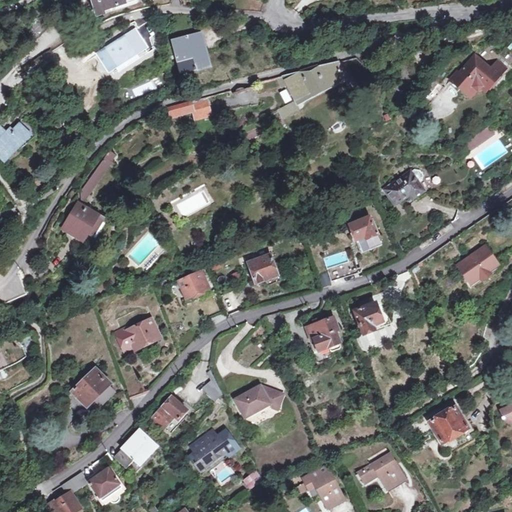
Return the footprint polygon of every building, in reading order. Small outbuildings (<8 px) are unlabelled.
[(131,0),(87,0),(94,17),(132,2),(131,0)] [(43,35),(32,24),(18,38),(29,49),(43,35)] [(144,47),(134,31),(126,36),(130,41),(128,43),(124,37),(97,54),(108,71),(144,47)] [(206,55),(207,54),(202,32),(171,40),(180,74),(209,67),(206,55)] [(498,77),(490,69),(475,56),(459,73),(457,72),(450,81),(451,81),(448,84),(454,90),(457,87),(466,96),(473,88),(477,92),(481,87),(486,91),(498,77)] [(498,60),(490,69),(498,77),(506,67),(498,60)] [(290,75),(282,77),(286,84),(295,101),(326,85),(343,78),(338,63),(321,67),(315,69),(307,71),(299,73),(293,74),(290,75)] [(286,84),(282,77),(276,79),(281,88),(286,84)] [(432,78),(418,93),(431,104),(444,89),(432,78)] [(473,88),(466,96),(470,100),(477,92),(473,88)] [(254,90),(220,96),(223,110),(257,104),(254,90)] [(167,117),(170,117),(170,118),(194,111),(196,120),(212,115),(207,97),(168,108),(169,112),(166,113),(167,117)] [(300,109),(295,101),(278,109),(282,117),(300,109)] [(0,157),(4,162),(30,134),(21,125),(13,133),(11,130),(7,134),(0,127),(0,157)] [(490,125),(466,142),(472,150),(496,133),(490,125)] [(110,155),(106,161),(112,165),(116,159),(110,155)] [(82,194),(84,207),(112,165),(106,161),(105,160),(82,194)] [(411,196),(414,201),(425,192),(412,174),(387,192),(389,196),(397,207),(411,196)] [(99,216),(84,207),(80,204),(65,228),(84,241),(89,233),(98,217),(99,216)] [(98,217),(89,233),(94,236),(103,220),(98,217)] [(381,247),(378,238),(377,236),(379,235),(376,227),(374,228),(371,219),(370,217),(350,225),(357,246),(360,254),(381,247)] [(481,282),(491,275),(489,272),(498,266),(484,246),(456,266),(470,285),(479,279),(481,282)] [(264,278),(275,273),(277,272),(270,255),(248,264),(255,284),(265,280),(264,278)] [(354,261),(327,271),(331,284),(358,274),(354,261)] [(188,304),(203,297),(200,292),(208,289),(200,272),(178,282),(188,304)] [(234,284),(242,280),(238,272),(230,276),(234,284)] [(264,278),(265,280),(266,284),(278,279),(275,273),(264,278)] [(232,290),(234,289),(234,288),(229,275),(216,279),(213,280),(219,295),(221,294),(232,290)] [(210,294),(208,289),(200,292),(203,297),(210,294)] [(220,311),(214,298),(200,305),(206,318),(220,311)] [(383,303),(377,305),(376,303),(354,311),(363,335),(391,324),(383,303)] [(285,327),(281,312),(263,318),(268,332),(282,328),(285,327)] [(321,323),(320,318),(314,321),(315,325),(306,328),(311,341),(313,340),(315,344),(310,345),(317,365),(333,360),(330,351),(333,352),(339,350),(339,348),(338,344),(339,344),(335,332),(338,331),(333,318),(329,319),(321,323)] [(150,320),(127,332),(135,348),(158,337),(150,320)] [(471,324),(466,340),(480,344),(485,329),(471,324)] [(21,343),(36,338),(35,333),(35,330),(19,336),(21,343)] [(100,405),(115,391),(114,389),(95,369),(73,391),(87,405),(94,399),(100,405)] [(511,374),(506,377),(511,389),(511,405),(500,411),(505,421),(508,423),(511,423),(511,374)] [(214,381),(203,389),(213,404),(224,397),(214,381)] [(131,384),(125,392),(135,401),(141,393),(131,384)] [(272,408),(278,410),(283,394),(261,386),(235,400),(245,418),(270,405),(272,408)] [(159,430),(162,427),(163,429),(173,418),(177,421),(186,411),(166,392),(156,404),(161,410),(153,419),(158,424),(156,427),(159,430)] [(447,443),(453,440),(453,437),(468,429),(462,419),(455,408),(429,423),(442,444),(445,442),(447,443)] [(137,463),(153,445),(139,431),(114,457),(126,469),(134,460),(137,463)] [(211,432),(206,435),(212,443),(217,440),(211,432)] [(224,449),(217,440),(212,443),(206,435),(190,446),(196,455),(191,459),(194,462),(193,463),(196,466),(198,468),(211,459),(212,460),(219,455),(218,454),(224,449)] [(371,463),(362,468),(368,478),(376,473),(385,487),(403,476),(384,446),(367,456),(371,463)] [(309,478),(303,481),(306,487),(307,489),(313,485),(325,508),(327,507),(342,498),(324,465),(307,474),(309,478)] [(96,495),(101,501),(121,487),(108,468),(88,482),(82,472),(74,477),(82,489),(89,484),(96,495)] [(368,478),(362,468),(357,471),(362,481),(368,478)] [(256,472),(244,481),(250,488),(262,479),(256,472)] [(75,492),(82,489),(74,477),(72,479),(61,486),(66,494),(73,489),(75,492)] [(306,487),(303,481),(294,486),(297,492),(306,487)] [(70,511),(78,505),(72,496),(71,495),(55,504),(54,501),(47,505),(50,511),(58,511),(60,511),(70,511)]
